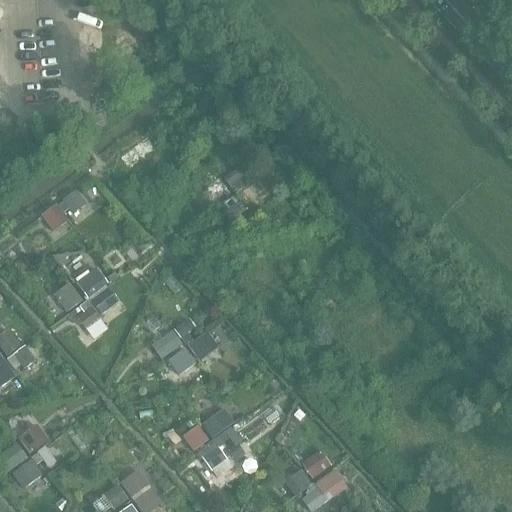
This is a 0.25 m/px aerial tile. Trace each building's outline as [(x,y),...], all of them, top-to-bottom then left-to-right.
[(86,206),(77,194),(76,193),(62,203),(63,204),(58,207),(62,213),(67,209),(72,216),(86,206)] [(69,222),(58,208),(57,206),(41,218),(53,234),(69,222)] [(88,301),(108,286),(97,271),(77,285),(88,301)] [(111,285),(118,280),(115,275),(108,280),(111,285)] [(67,315),(83,303),(70,285),(54,297),(67,315)] [(108,289),(90,303),(102,318),(119,304),(108,289)] [(86,304),(79,309),(84,316),(77,320),(83,328),(97,318),(90,310),(91,309),(86,304)] [(179,341),(184,348),(187,346),(192,342),(189,338),(187,335),(193,330),(189,323),(174,333),(179,340),(179,341)] [(0,337),(0,349),(7,359),(21,348),(8,331),(0,337)] [(172,332),(151,347),(162,362),(183,347),(172,332)] [(207,335),(189,348),(200,362),(217,349),(207,335)] [(12,356),(5,362),(7,365),(10,369),(12,367),(18,363),(23,370),(33,363),(23,349),(12,356)] [(185,350),(169,362),(180,378),(196,366),(185,350)] [(0,356),(0,389),(16,378),(6,365),(0,356)] [(212,441),(235,425),(224,411),(202,427),(212,441)] [(31,457),(50,443),(37,426),(18,440),(31,457)] [(197,429),(183,439),(194,453),(208,443),(197,429)] [(243,445),(232,431),(231,429),(218,438),(219,439),(224,446),(230,454),(239,447),(243,445)] [(212,444),(205,449),(209,455),(218,449),(219,450),(224,446),(219,439),(212,444)] [(16,445),(0,456),(0,466),(6,475),(27,461),(16,445)] [(239,447),(230,454),(236,463),(245,456),(239,447)] [(218,449),(209,455),(203,460),(212,473),(228,462),(219,450),(218,449)] [(30,461),(35,468),(42,463),(48,469),(53,465),(43,451),(37,456),(30,461)] [(301,466),(313,482),(332,468),(321,452),(301,466)] [(24,491),(42,478),(31,463),(12,476),(24,491)] [(284,483),(295,499),(296,499),(306,491),(312,487),(312,486),(301,471),(284,483)] [(131,501),(149,487),(138,472),(120,485),(131,501)] [(315,487),(327,504),(347,490),(335,472),(315,487)] [(315,511),(327,504),(315,487),(314,485),(312,486),(312,487),(306,491),(308,494),(305,495),(307,499),(302,502),(308,511),(315,511)] [(114,511),(129,502),(117,486),(103,497),(114,511)] [(139,511),(153,511),(163,505),(152,490),(133,504),(139,511)]
